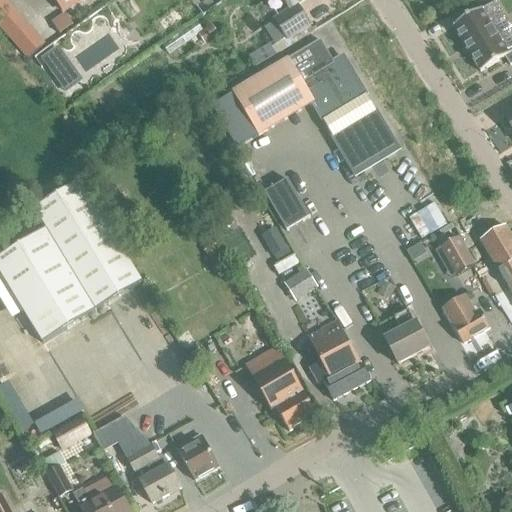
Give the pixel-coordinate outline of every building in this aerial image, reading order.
[(0,0),(0,29),(27,60),(43,46),(2,0),(0,0)] [(53,0),(63,13),(82,0),(53,0)] [(296,6),(304,0),(282,0),(289,10),(274,20),(282,33),(286,39),(287,40),(309,26),(296,6)] [(495,3),(453,28),(480,74),(505,59),(510,67),(511,65),(511,53),(510,54),(493,26),(505,19),(495,3)] [(50,5),(34,19),(52,40),(68,28),(50,5)] [(275,46),(271,49),(276,56),(313,32),(309,26),(287,40),(286,39),(275,46)] [(210,28),(198,36),(205,46),(217,37),(210,28)] [(361,29),(350,36),(355,42),(365,35),(361,29)] [(233,94),(259,137),(314,104),(357,176),(399,152),(343,60),(335,65),(321,41),(233,94)] [(43,60),(51,70),(66,59),(59,49),(43,60)] [(78,82),(64,92),(70,99),(84,90),(78,82)] [(511,107),(501,114),(511,132),(511,107)] [(264,195),(287,233),(310,219),(288,181),(264,195)] [(79,182),(33,210),(36,215),(45,230),(46,231),(76,282),(83,293),(95,314),(142,285),(123,253),(79,182)] [(273,230),(260,238),(272,257),(273,257),(285,249),(273,230)] [(46,231),(0,258),(0,276),(42,346),(95,314),(83,293),(76,282),(46,231)] [(483,246),(511,294),(511,240),(507,232),(483,246)] [(450,245),(441,250),(457,277),(465,272),(474,267),(459,240),(450,245)] [(420,245),(407,253),(412,262),(426,254),(420,245)] [(216,246),(203,255),(214,273),(228,265),(216,246)] [(285,249),(273,257),(277,264),(292,254),(288,247),(285,249)] [(277,264),(273,266),(279,275),(298,264),(292,254),(277,264)] [(305,272),(284,285),(295,302),(307,294),(315,289),(305,272)] [(377,296),(389,301),(395,289),(382,283),(377,296)] [(490,329),(480,312),(476,314),(466,297),(443,310),(463,345),(490,329)] [(400,333),(385,341),(398,366),(428,351),(415,325),(414,326),(408,312),(393,320),(400,333)] [(309,369),(318,385),(322,383),(333,402),(369,383),(337,322),(307,338),(320,363),(309,369)] [(190,342),(181,347),(184,353),(193,348),(190,342)] [(244,368),(269,412),(274,410),(289,434),(318,417),(278,348),(244,368)] [(81,418),(51,435),(62,453),(91,436),(81,418)] [(124,419),(95,435),(110,462),(121,456),(128,459),(135,473),(140,482),(153,505),(180,490),(168,467),(167,468),(162,457),(157,459),(151,448),(124,419)] [(410,429),(401,434),(408,447),(416,443),(410,429)] [(178,450),(176,451),(194,483),(195,483),(218,470),(201,438),(178,450)] [(26,464),(22,457),(24,456),(17,445),(1,454),(11,472),(26,464)] [(60,455),(41,465),(46,475),(58,498),(60,497),(72,491),(59,468),(65,464),(60,455)] [(74,494),(81,508),(81,509),(82,511),(129,511),(117,489),(90,503),(83,490),(74,494)] [(0,494),(0,511),(10,511),(1,494),(0,494)]
